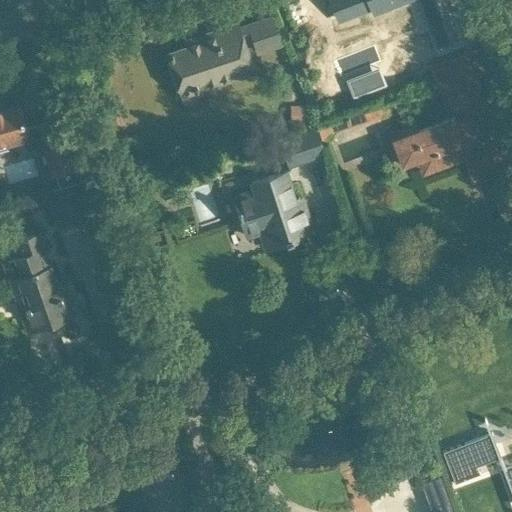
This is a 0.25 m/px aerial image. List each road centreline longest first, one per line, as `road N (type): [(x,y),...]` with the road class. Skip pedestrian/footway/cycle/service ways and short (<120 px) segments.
road 1 (unclassified): [(185,409),(511,276)]
road 2 (residential): [(185,409),(164,378),(143,376),(0,423)]
road 3 (residential): [(0,485),(185,409)]
